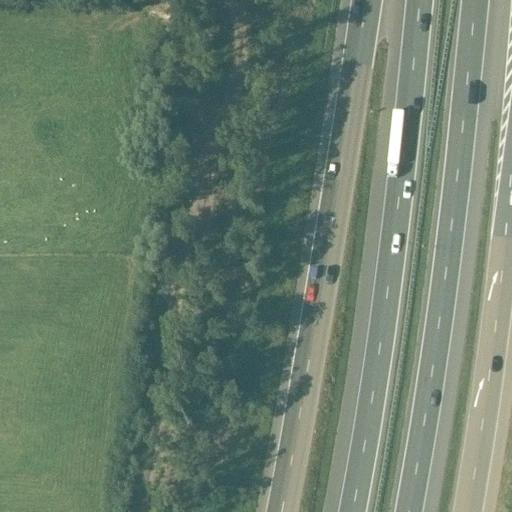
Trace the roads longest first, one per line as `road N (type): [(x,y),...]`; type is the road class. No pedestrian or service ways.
road 1 (motorway): [(366,0),(283,511)]
road 2 (motorway): [(408,511),(431,402),(483,0)]
road 3 (motorway): [(416,0),(375,367),(348,511)]
road 4 (motorway): [(466,511),(511,177)]
